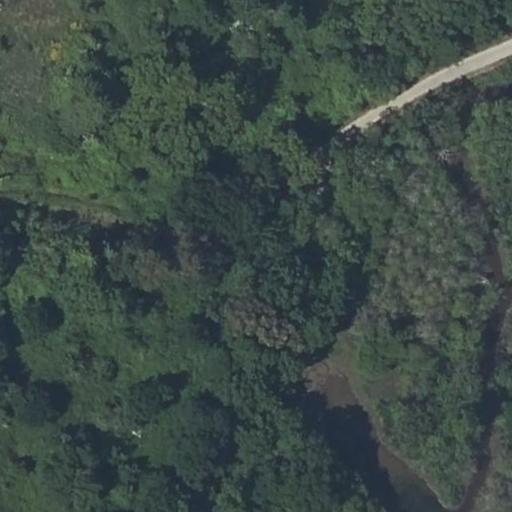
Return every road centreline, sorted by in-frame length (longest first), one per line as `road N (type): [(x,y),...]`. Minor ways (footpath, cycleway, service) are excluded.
road 1 (track): [(0,208),(189,241),(240,226),(351,129),(511,46)]
road 2 (track): [(198,511),(327,155)]
